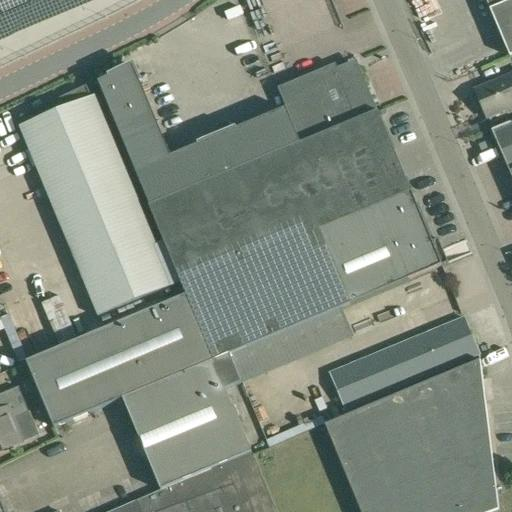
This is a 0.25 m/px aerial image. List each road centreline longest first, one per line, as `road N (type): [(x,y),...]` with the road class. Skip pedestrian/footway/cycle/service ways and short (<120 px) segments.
road 1 (unclassified): [(511,303),(384,0)]
road 2 (unclassified): [(184,0),(0,90)]
